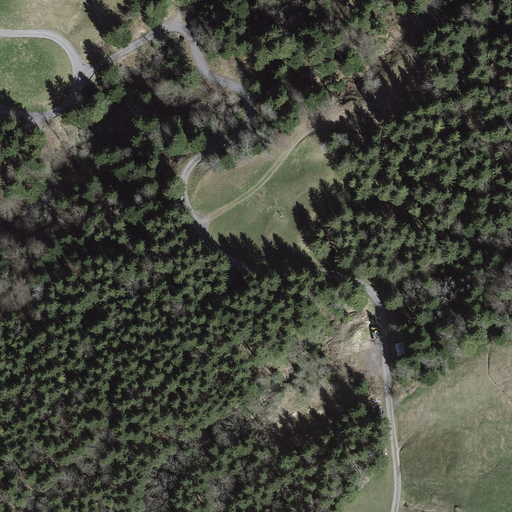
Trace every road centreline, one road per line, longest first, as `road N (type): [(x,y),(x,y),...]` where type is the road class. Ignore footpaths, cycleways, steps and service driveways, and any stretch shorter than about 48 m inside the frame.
road 1 (track): [(393,511),(390,380),(376,301),(357,274),(254,267),(228,253),(191,207),(186,184),(194,159),(250,123),(247,90),(213,77),(195,57),(192,33),(168,24),(126,51),(79,65)]
road 2 (track): [(409,0),(419,48),(383,106),(325,121),(291,144),(238,206),(203,226)]
road 3 (unclassified): [(0,32),(61,35),(77,54),(83,80),(74,106),(49,115),(0,110)]
